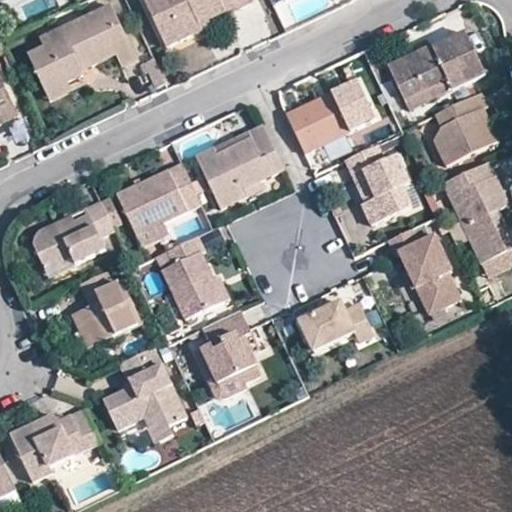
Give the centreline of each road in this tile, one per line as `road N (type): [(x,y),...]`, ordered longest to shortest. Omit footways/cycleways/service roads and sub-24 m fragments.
road 1 (residential): [(254,73),(0,195)]
road 2 (residential): [(254,73),(309,188),(294,255)]
road 3 (residential): [(411,0),(254,73)]
